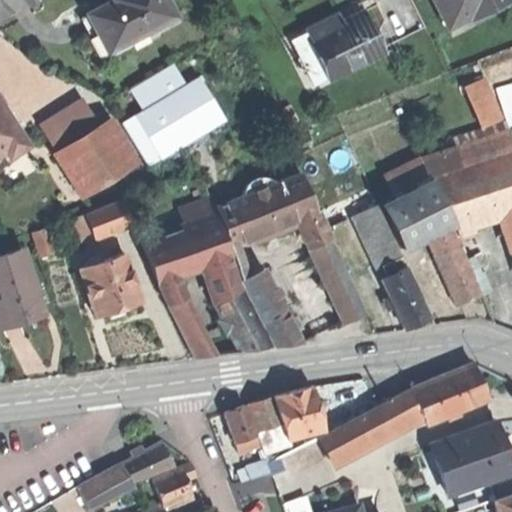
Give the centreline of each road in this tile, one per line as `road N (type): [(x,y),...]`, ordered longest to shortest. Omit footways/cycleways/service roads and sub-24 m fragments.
road 1 (secondary): [(511,356),(456,344),(181,384)]
road 2 (secondary): [(181,384),(0,406)]
road 3 (residential): [(224,511),(181,384)]
